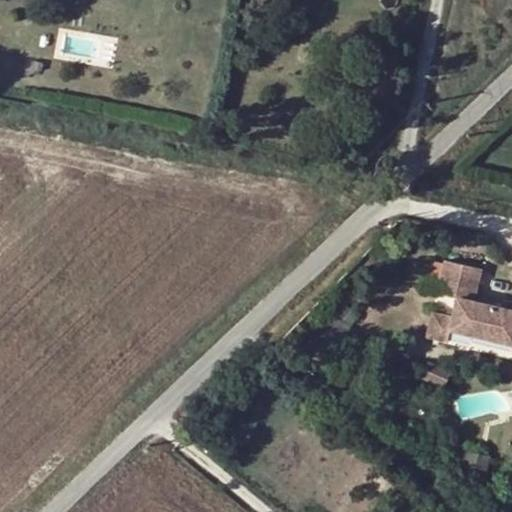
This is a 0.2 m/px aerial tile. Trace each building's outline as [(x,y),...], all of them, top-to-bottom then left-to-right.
[(452,236),(441,233),(438,242),(450,245),(452,236)] [(441,266),(426,262),(419,291),(434,295),(441,266)] [(430,314),(424,339),(444,344),(448,331),(511,346),(511,349),(511,355),(511,313),(502,311),(471,303),(479,272),(442,262),(441,266),(434,295),(455,300),(450,319),(430,314)] [(511,305),(503,304),(502,311),(511,313),(511,305)] [(309,348),(324,360),(348,329),(333,317),(309,348)] [(342,361),(330,377),(343,387),(354,370),(342,361)] [(485,460),(465,456),(461,477),(481,481),(485,460)]
